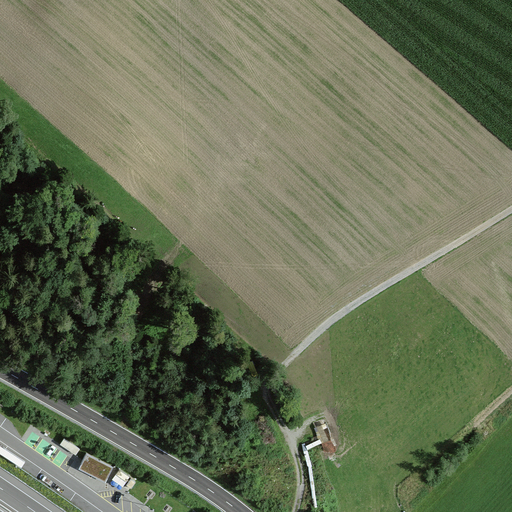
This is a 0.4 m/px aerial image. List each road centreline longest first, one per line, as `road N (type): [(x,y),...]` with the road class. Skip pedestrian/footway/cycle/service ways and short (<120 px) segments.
road 1 (track): [(295,511),(301,477),(270,402),(272,379),(330,321),(511,209)]
road 2 (primary): [(239,511),(0,368)]
